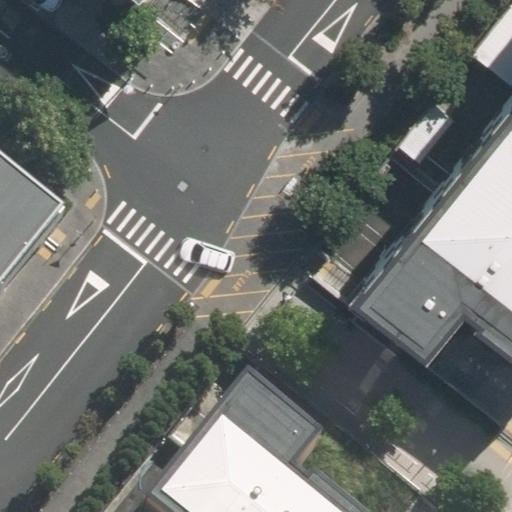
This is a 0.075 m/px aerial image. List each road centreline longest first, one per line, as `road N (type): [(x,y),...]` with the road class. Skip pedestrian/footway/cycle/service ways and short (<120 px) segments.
road 1 (residential): [(0,447),(145,264),(187,198)]
road 2 (residential): [(187,198),(134,137),(0,29)]
road 3 (residential): [(187,198),(334,0)]
